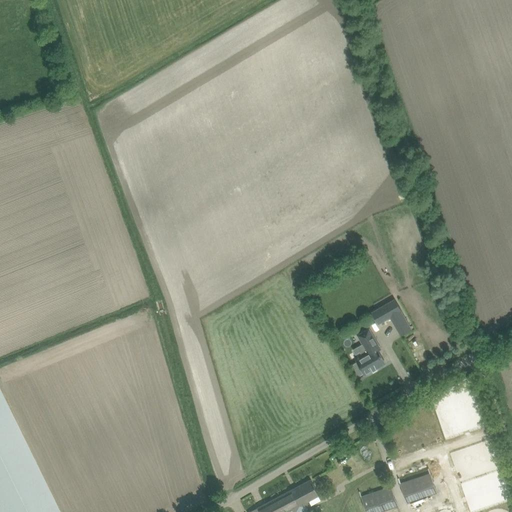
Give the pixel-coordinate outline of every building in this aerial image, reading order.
[(373,312),(379,323),(401,311),(395,300),(373,312)] [(357,361),(351,365),(357,377),(364,373),(365,375),(373,370),(373,369),(384,363),(385,363),(378,350),(381,349),(376,340),(369,329),(358,335),(363,344),(368,353),(356,360),(357,361)] [(60,511),(0,389),(0,511),(60,511)] [(431,474),(400,485),(407,504),(417,501),(419,504),(430,501),(428,497),(438,494),(431,474)] [(311,479),(249,511),(296,511),(297,511),(296,511),(309,511),(305,503),(320,495),(311,479)] [(392,488),(361,498),(366,511),(368,511),(373,511),(390,511),(389,510),(398,506),(395,497),(392,488)]
